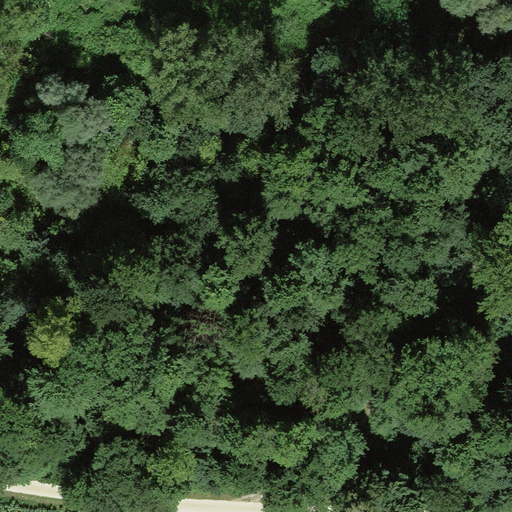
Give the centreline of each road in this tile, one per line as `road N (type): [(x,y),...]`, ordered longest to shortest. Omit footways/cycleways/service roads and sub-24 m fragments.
road 1 (track): [(223,506),(337,450),(471,276),(483,181),(435,0)]
road 2 (track): [(412,511),(223,506),(0,484)]
